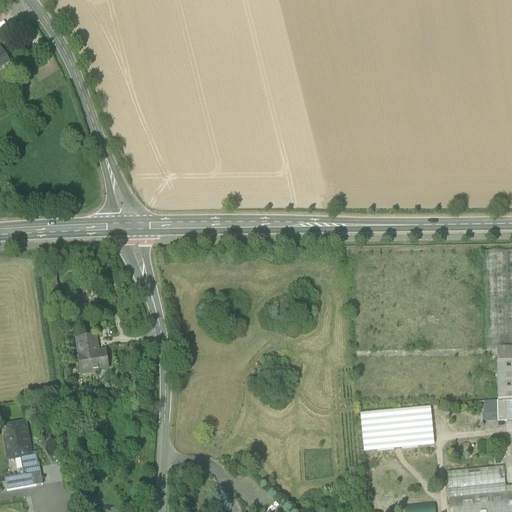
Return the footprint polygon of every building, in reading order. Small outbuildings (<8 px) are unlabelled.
[(0,71),(10,65),(2,53),(0,53),(0,71)] [(511,253),(481,254),(484,350),(496,350),(496,363),(511,362),(511,253)] [(76,357),(80,378),(89,376),(89,374),(109,371),(106,352),(96,354),(93,337),(76,340),(78,357),(76,357)] [(511,362),(496,363),(497,402),(511,401),(511,362)] [(511,421),(511,401),(497,402),(498,422),(511,421)] [(498,422),(497,402),(483,402),(484,422),(498,422)] [(363,414),(365,452),(435,447),(433,416),(426,417),(425,409),(363,414)] [(5,479),(7,492),(36,487),(33,466),(38,465),(36,454),(30,455),(28,442),(29,442),(26,424),(2,428),(5,443),(4,443),(7,460),(14,459),(20,458),(23,457),(25,469),(22,470),(23,476),(18,477),(5,479)] [(14,459),(18,477),(23,476),(22,470),(20,458),(14,459)] [(33,466),(36,487),(43,486),(39,464),(38,465),(33,466)] [(447,473),(449,491),(506,485),(505,483),(504,467),(447,473)] [(506,494),(506,485),(449,491),(450,500),(506,494)] [(511,511),(511,493),(506,494),(450,500),(451,503),(451,511),(511,511)] [(27,511),(26,498),(0,501),(0,511),(27,511)] [(451,511),(451,503),(437,504),(437,511),(451,511)]
